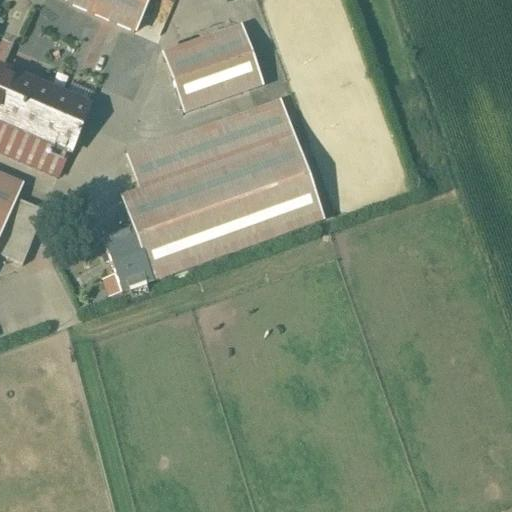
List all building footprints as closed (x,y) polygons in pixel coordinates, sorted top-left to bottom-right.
[(148,0),(69,0),(67,7),(134,35),(148,0)] [(239,33),(164,59),(184,116),(259,89),(239,33)] [(0,73),(0,156),(58,181),(88,110),(54,96),(21,82),(22,79),(11,74),(10,78),(0,73)] [(62,76),(54,96),(88,110),(96,91),(62,76)] [(133,234),(151,285),(321,225),(279,106),(128,160),(141,196),(122,202),(133,234)] [(23,188),(0,177),(0,240),(16,203),(23,188)] [(44,215),(16,203),(0,240),(0,259),(21,269),(44,215)] [(151,285),(133,234),(101,245),(120,297),(151,285)]
